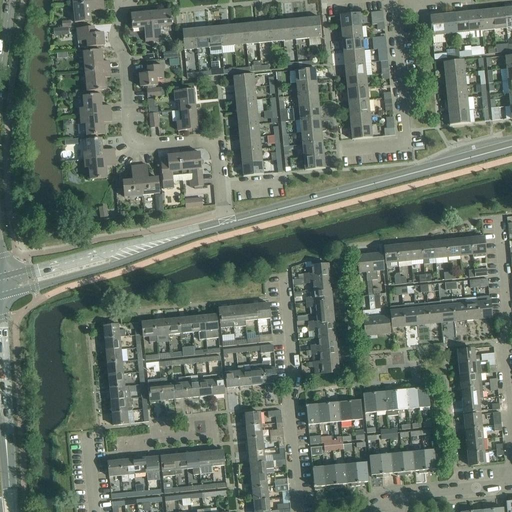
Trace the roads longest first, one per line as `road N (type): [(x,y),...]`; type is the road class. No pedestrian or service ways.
road 1 (residential): [(227,223),(214,146),(148,145),(131,136),(127,67),(115,33),(120,8)]
road 2 (tertiary): [(227,223),(511,147)]
road 3 (residential): [(298,511),(284,274)]
road 4 (residential): [(511,452),(499,216)]
road 5 (tertiary): [(2,295),(115,264),(170,239)]
road 6 (tertiary): [(170,239),(3,277)]
road 7 (tertiary): [(5,434),(2,295)]
road 8 (residential): [(404,130),(391,0)]
